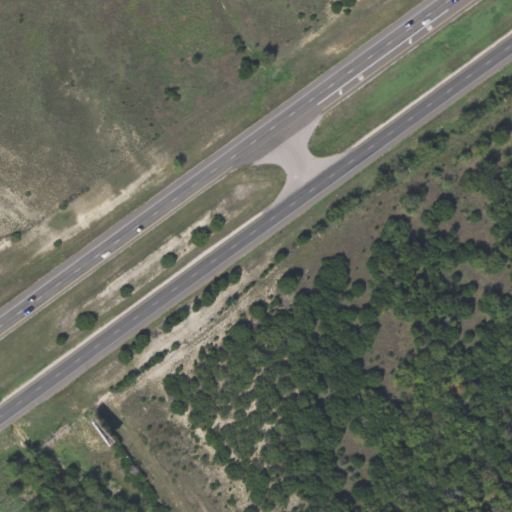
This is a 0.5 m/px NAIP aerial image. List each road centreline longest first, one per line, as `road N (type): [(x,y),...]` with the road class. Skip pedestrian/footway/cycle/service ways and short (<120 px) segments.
road 1 (trunk): [(0,417),(511,44)]
road 2 (trunk): [(443,0),(0,324)]
